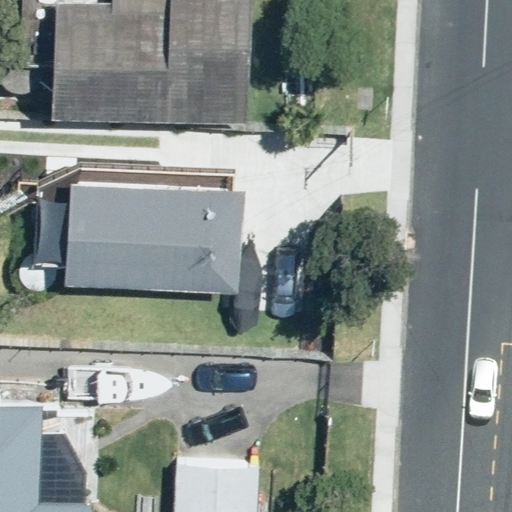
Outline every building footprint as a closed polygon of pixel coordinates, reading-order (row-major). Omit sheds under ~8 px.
[(63,55),(61,103),(253,109),(255,29),(256,0),(34,0),(33,53),(63,55)] [(79,168),(73,273),(247,281),(252,176),(79,168)] [(62,277),(61,305),(88,307),(90,279),(62,277)] [(0,511),(96,511),(97,497),(43,495),(45,397),(0,396),(0,511)] [(178,460),(176,511),(259,511),(262,463),(178,460)]
